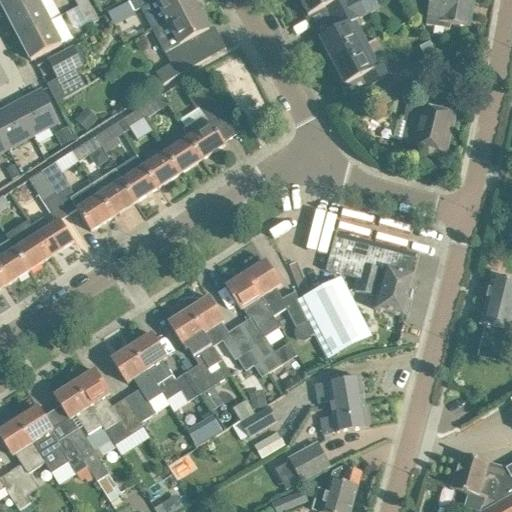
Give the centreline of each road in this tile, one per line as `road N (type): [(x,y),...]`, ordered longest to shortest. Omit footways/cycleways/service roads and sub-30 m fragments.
road 1 (residential): [(317,141),(0,344)]
road 2 (tertiary): [(389,511),(467,214)]
road 3 (tertiary): [(467,214),(511,0)]
road 4 (residential): [(467,214),(349,180),(317,141)]
road 5 (residential): [(317,141),(242,0)]
